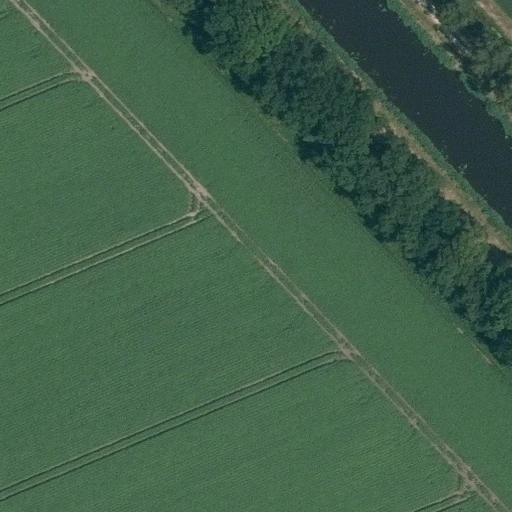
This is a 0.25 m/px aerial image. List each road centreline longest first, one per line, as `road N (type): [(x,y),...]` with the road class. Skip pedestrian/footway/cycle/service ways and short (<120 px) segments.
road 1 (track): [(258,0),(511,275)]
road 2 (track): [(511,105),(412,0)]
